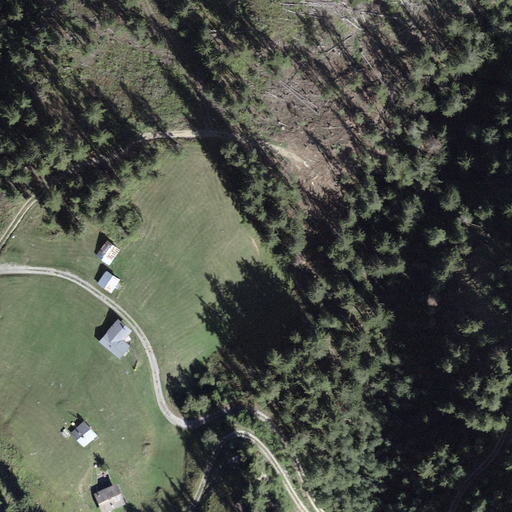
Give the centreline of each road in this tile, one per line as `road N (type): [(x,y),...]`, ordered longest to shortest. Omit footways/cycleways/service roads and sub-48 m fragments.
road 1 (track): [(0,272),(51,273),(123,313),(148,349),(161,409),(176,423),(256,413),(318,511)]
road 2 (track): [(304,511),(270,459),(231,434),(213,451),(186,511)]
